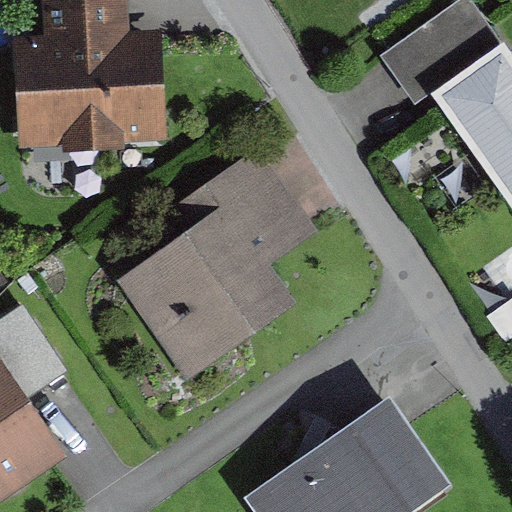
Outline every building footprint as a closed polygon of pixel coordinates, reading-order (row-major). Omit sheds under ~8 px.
[(55,0),(57,39),(19,41),(23,141),(164,135),(160,35),(134,36),(132,0),(55,0)] [(511,51),(475,0),(467,0),(391,57),(429,108),(442,98),(511,202),(511,51)] [(196,233),(130,284),(206,383),(297,314),(264,272),(323,228),(267,153),(184,216),(196,233)] [(0,353),(0,510),(75,455),(0,353)] [(389,403),(261,496),(273,511),(403,511),(446,481),(389,403)]
